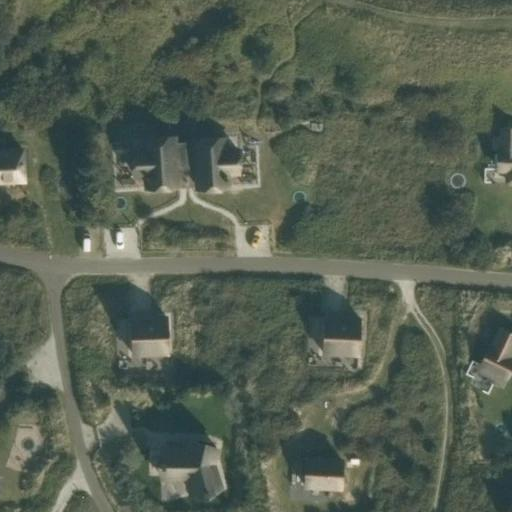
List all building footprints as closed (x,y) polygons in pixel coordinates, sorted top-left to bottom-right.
[(511,129),(501,129),(500,150),(498,150),(497,170),(504,170),(506,173),(506,182),(508,183),(511,183),(511,129)] [(185,167),(184,146),(174,146),(173,137),(144,139),(144,151),(132,151),(133,174),(146,174),(146,188),(176,186),(175,168),(185,167)] [(195,145),(184,146),(185,167),(196,166),(197,189),(227,187),(226,173),(238,172),(237,150),(225,150),(224,138),(195,140),(195,145)] [(21,151),(0,152),(0,180),(23,179),(21,151)] [(167,353),(166,318),(131,319),(132,354),(167,353)] [(358,355),(359,319),(324,318),(322,352),(322,353),(358,355)] [(488,348),(480,366),(496,373),(492,382),(501,386),(505,377),(511,362),(511,335),(500,329),(491,349),(488,348)] [(192,495),(219,488),(212,462),(216,448),(209,446),(210,441),(197,438),(196,443),(189,441),(187,448),(160,448),(160,476),(187,476),(192,495)] [(305,459),(304,486),(341,488),(341,476),(365,478),(366,457),(341,455),(341,461),(305,459)] [(506,475),(485,475),(486,505),(506,504),(505,511),(506,511),(511,511),(511,475),(506,476),(506,475)]
